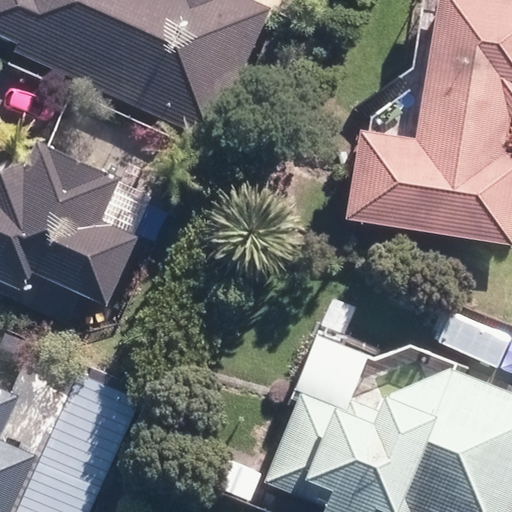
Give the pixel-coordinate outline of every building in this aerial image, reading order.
[(0,0),(0,41),(216,130),(265,12),(236,0),(0,0)] [(511,0),(435,0),(416,138),(362,131),(350,221),(511,242),(511,154),(502,153),(509,101),(511,101),(511,0)] [(0,299),(24,311),(40,276),(96,301),(128,231),(106,221),(124,180),(37,141),(19,180),(0,171),(0,299)] [(511,392),(320,324),(319,329),(261,490),(321,511),(506,511),(511,498),(511,392)] [(0,511),(2,511),(46,405),(0,386),(0,511)]
